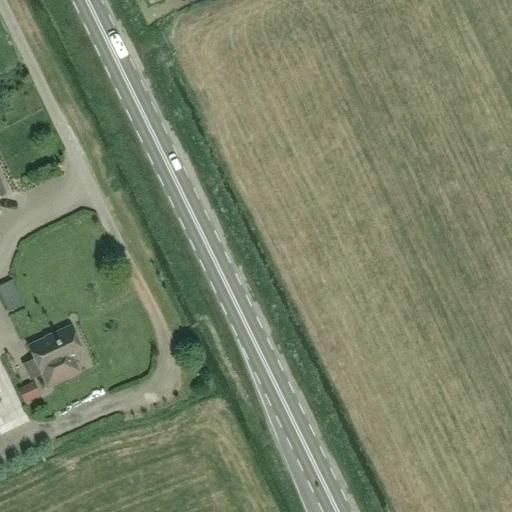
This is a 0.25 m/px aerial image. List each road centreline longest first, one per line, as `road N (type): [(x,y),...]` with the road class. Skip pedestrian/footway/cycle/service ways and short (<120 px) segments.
road 1 (secondary): [(87,0),(337,511)]
road 2 (unclassified): [(83,174),(0,3)]
